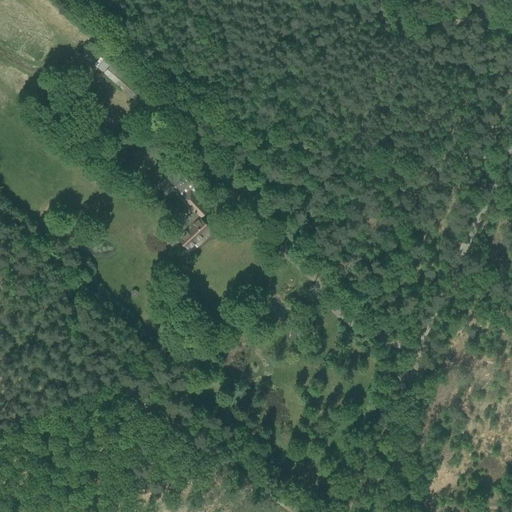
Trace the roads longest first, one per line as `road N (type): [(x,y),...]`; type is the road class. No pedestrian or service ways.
road 1 (unclassified): [(409,359),(511,146)]
road 2 (track): [(345,511),(415,367)]
road 3 (track): [(288,511),(179,424)]
road 4 (track): [(511,31),(412,16),(384,0)]
road 5 (track): [(123,378),(0,418)]
